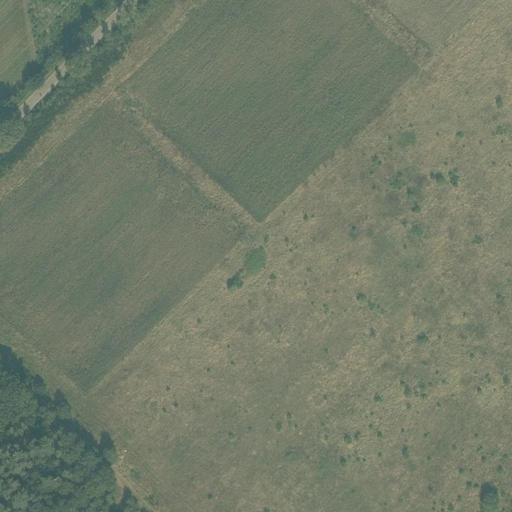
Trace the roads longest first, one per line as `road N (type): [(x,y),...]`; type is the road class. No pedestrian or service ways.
road 1 (track): [(155,511),(0,362)]
road 2 (unclassified): [(0,134),(132,0)]
